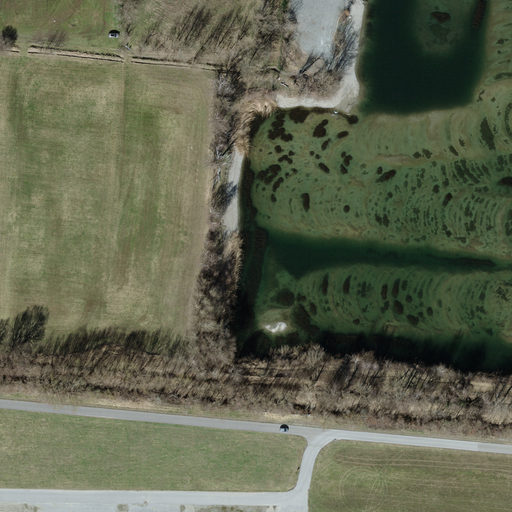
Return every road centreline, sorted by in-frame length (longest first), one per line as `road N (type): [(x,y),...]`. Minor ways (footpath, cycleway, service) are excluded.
road 1 (unclassified): [(511,450),(0,404)]
road 2 (track): [(0,38),(234,57),(282,26)]
